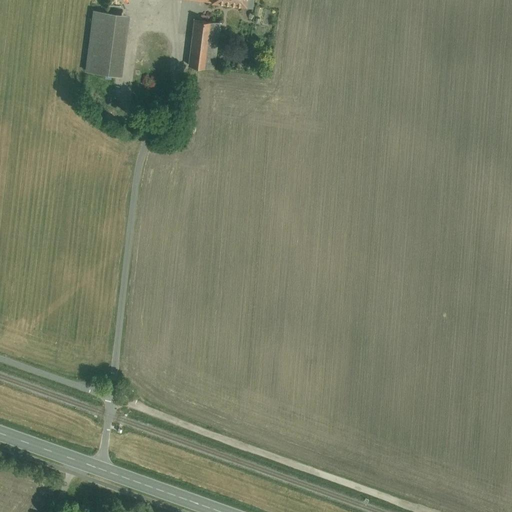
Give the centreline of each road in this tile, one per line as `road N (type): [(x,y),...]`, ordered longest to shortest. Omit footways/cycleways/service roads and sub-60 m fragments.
road 1 (track): [(106,394),(431,511)]
road 2 (residential): [(0,356),(106,394),(93,465)]
road 3 (primary): [(225,511),(93,465)]
road 4 (unknown): [(0,296),(115,334)]
